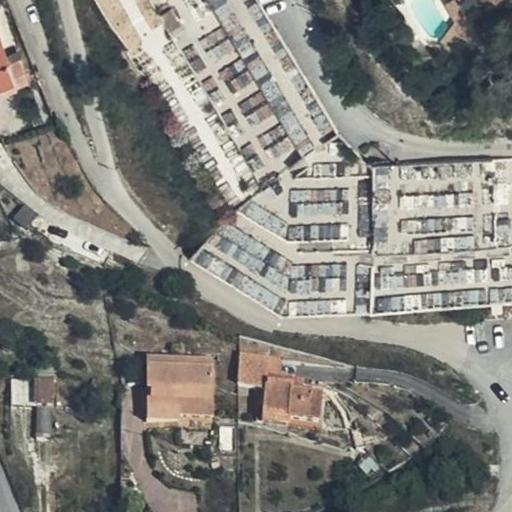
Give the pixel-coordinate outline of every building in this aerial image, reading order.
[(0,17),(0,69),(16,64),(0,17)] [(427,305),(511,300),(511,252),(443,256),(444,267),(426,268),(427,305)] [(169,395),(200,401),(210,345),(144,335),(135,389),(169,395)] [(265,349),(232,347),(232,375),(258,377),(257,401),(282,403),(282,407),(314,411),(317,381),(296,379),(285,376),(286,366),(274,365),(263,364),(265,349)] [(276,349),(265,349),(263,364),(274,365),(276,349)] [(285,376),(296,379),(297,367),(286,366),(285,376)] [(25,368),(7,369),(9,393),(27,391),(25,368)] [(43,390),(41,368),(25,368),(27,391),(43,390)] [(169,395),(135,389),(134,396),(168,402),(169,395)]
